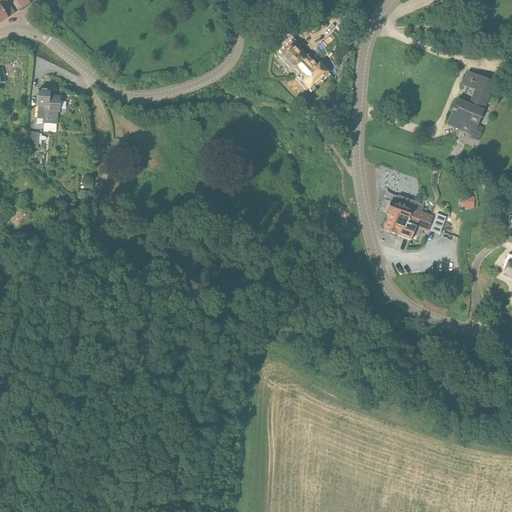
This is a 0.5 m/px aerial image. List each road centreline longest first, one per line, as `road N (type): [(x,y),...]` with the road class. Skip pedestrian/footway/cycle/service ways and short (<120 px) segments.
road 1 (tertiary): [(511,344),(419,314),(393,295),(376,265),(356,135),(364,46),(389,0)]
road 2 (tertiary): [(230,0),(237,43),(229,62),(196,84),(145,97),(109,89),(36,33),(0,32)]
road 3 (track): [(250,101),(295,165),(343,291),(386,326)]
